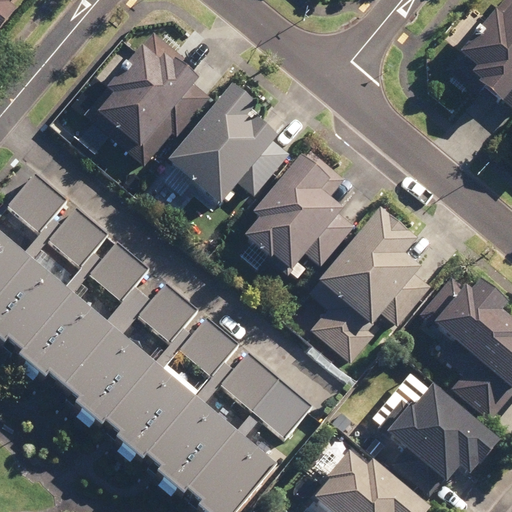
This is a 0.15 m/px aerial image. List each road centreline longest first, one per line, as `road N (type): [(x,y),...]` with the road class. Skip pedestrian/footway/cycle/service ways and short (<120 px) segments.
road 1 (residential): [(1,115),(323,388)]
road 2 (residential): [(336,78),(511,237)]
road 3 (residential): [(99,0),(1,115)]
road 4 (residential): [(234,0),(336,78)]
